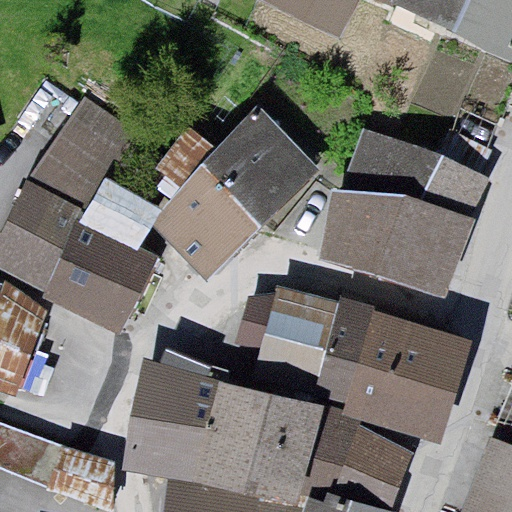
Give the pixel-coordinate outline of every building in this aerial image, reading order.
[(273,0),(340,32),(353,0),(273,0)] [(511,0),(397,0),(511,54),(511,0)] [(84,96),(29,176),(83,202),(104,171),(113,176),(140,129),(84,96)] [(152,221),(206,276),(318,166),(258,103),(201,156),(163,204),(152,221)] [(472,212),(490,174),(475,167),(443,150),(437,148),(365,126),(341,186),(406,186),(472,212)] [(449,127),(437,148),(443,150),(475,167),(487,145),(449,127)] [(113,176),(104,171),(77,216),(138,245),(152,221),(163,204),(113,176)] [(29,176),(26,175),(0,229),(0,264),(44,289),(77,216),(83,202),(29,176)] [(341,186),(329,184),(319,252),(445,291),(475,213),(406,186),(341,186)] [(44,289),(43,293),(120,329),(157,255),(138,245),(77,216),(44,289)] [(46,305),(1,278),(0,280),(0,386),(15,391),(46,305)] [(429,410),(451,332),(292,288),(270,366),(429,410)] [(314,497),(341,412),(164,358),(137,443),(314,497)] [(511,376),(493,425),(511,430),(511,376)] [(105,462),(0,423),(0,462),(92,495),(105,462)] [(411,443),(363,428),(346,479),(395,494),(411,443)] [(511,511),(511,441),(489,433),(461,511),(511,511)] [(289,511),(291,507),(172,490),(169,511),(289,511)]
